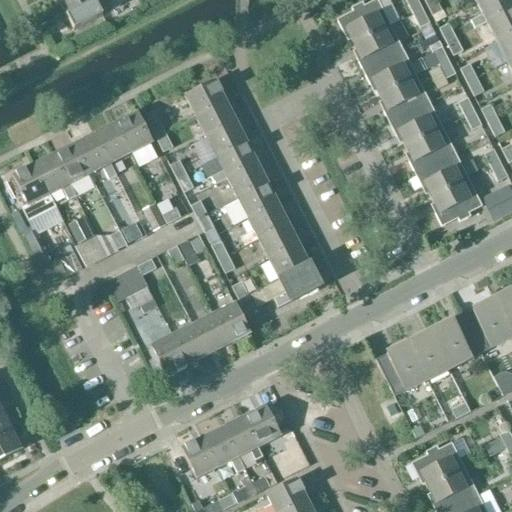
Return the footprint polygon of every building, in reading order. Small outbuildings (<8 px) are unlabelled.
[(55,0),(61,11),(83,0),(55,0)] [(83,0),(61,11),(72,33),(102,18),(94,2),(99,0),(83,0)] [(434,0),(425,4),(431,15),(440,10),(434,0)] [(511,8),(511,1),(511,0),(478,0),(474,2),(482,17),(470,23),(473,29),(485,23),(511,8)] [(343,36),(346,34),(353,47),(390,28),(376,1),(363,8),(362,4),(351,10),(352,14),(336,22),(343,36)] [(417,1),(407,6),(413,17),(422,12),(417,1)] [(511,34),(511,8),(485,23),(496,43),(511,34)] [(413,17),(418,27),(427,23),(422,12),(413,17)] [(390,28),(353,47),(359,59),(356,61),(362,74),(403,53),(390,28)] [(450,29),(441,34),(446,45),(455,40),(450,29)] [(511,60),(511,34),(496,43),(506,64),(511,60)] [(446,45),(451,56),(461,51),(455,40),(446,45)] [(442,52),(433,57),(438,68),(448,63),(442,52)] [(362,74),(369,87),(372,85),(379,98),(416,79),(403,53),(362,74)] [(433,57),(421,63),(426,74),(438,68),(433,57)] [(438,68),(444,78),(453,74),(448,63),(438,68)] [(471,70),(462,75),(467,85),(476,81),(471,70)] [(382,112),(385,118),(388,125),(429,105),(416,79),(379,98),(385,111),(382,112)] [(467,85),(472,96),(482,91),(476,81),(467,85)] [(184,98),(195,120),(225,104),(214,83),(184,98)] [(236,125),(225,104),(195,120),(205,140),(236,125)] [(469,104),(460,109),(465,120),(474,115),(469,104)] [(398,137),(405,149),(442,130),(429,105),(388,125),(395,138),(398,137)] [(492,110),(482,115),(488,126),(497,121),(492,110)] [(465,120),(470,130),(480,126),(474,115),(465,120)] [(116,126),(131,155),(152,145),(137,116),(116,126)] [(488,126),(493,137),(502,132),(497,121),(488,126)] [(151,130),(156,141),(165,136),(160,125),(151,130)] [(205,140),(216,161),(246,145),(236,125),(205,140)] [(116,126),(95,137),(110,166),(131,155),(116,126)] [(411,162),(408,164),(414,177),(455,156),(442,130),(405,149),(411,162)] [(165,136),(156,141),(161,151),(170,147),(165,136)] [(74,147),(89,176),(102,170),(108,182),(116,178),(110,166),(95,137),(74,147)] [(256,166),(246,145),(216,161),(200,169),(206,181),(211,179),(215,187),(226,181),(256,166)] [(74,147),(54,157),(69,187),(89,176),(74,147)] [(509,166),(511,164),(511,151),(503,156),(509,166)] [(495,155),(485,160),(491,171),(500,166),(495,155)] [(414,177),(421,190),(424,188),(431,201),(468,182),(467,180),(461,168),(455,156),(414,177)] [(34,168),(49,197),(62,190),(68,202),(75,199),(69,187),(54,157),(34,168)] [(472,163),(461,168),(467,180),(477,174),(472,163)] [(267,186),(256,166),(226,181),(237,201),(267,186)] [(491,171),(496,181),(505,177),(500,166),(491,171)] [(180,167),(171,171),(176,182),(186,177),(180,167)] [(34,168),(12,179),(26,207),(21,210),(28,224),(55,210),(49,197),(34,168)] [(176,182),(182,193),(191,188),(186,177),(176,182)] [(431,201),(437,213),(434,215),(441,229),(457,221),(459,224),(470,219),(468,215),(481,209),(468,182),(431,201)] [(277,206),(267,186),(237,201),(243,213),(233,218),(238,227),(247,222),(277,206)] [(201,206),(192,211),(197,222),(206,217),(201,206)] [(277,206),(247,222),(253,233),(239,240),(244,249),(258,242),(288,227),(277,206)] [(171,213),(162,217),(167,228),(177,223),(171,213)] [(131,216),(114,225),(126,248),(143,239),(131,216)] [(152,222),(157,233),(167,228),(162,217),(152,222)] [(206,217),(197,222),(202,232),(212,228),(206,217)] [(78,247),(92,239),(83,222),(69,229),(78,247)] [(298,247),(288,227),(258,242),(268,263),(298,247)] [(29,236),(22,239),(38,272),(41,270),(45,268),(29,236)] [(117,253),(126,248),(120,237),(111,242),(117,253)] [(199,237),(188,243),(193,252),(204,246),(199,237)] [(55,252),(58,261),(65,276),(66,279),(81,272),(69,246),(55,252)] [(309,268),(298,247),(268,263),(278,283),(309,268)] [(213,253),(219,263),(228,259),(223,248),(213,253)] [(176,249),(165,254),(170,264),(181,258),(176,249)] [(219,263),(224,274),(233,270),(228,259),(219,263)] [(48,284),(65,276),(58,261),(45,268),(41,270),(48,284)] [(147,264),(137,270),(142,279),(152,273),(147,264)] [(278,283),(284,295),(273,301),(277,310),(320,289),(309,268),(278,283)] [(136,269),(105,284),(117,306),(126,301),(132,314),(153,304),(136,269)] [(494,302),(511,337),(511,288),(501,294),(503,298),(494,302)] [(243,289),(234,293),(239,304),(248,299),(243,289)] [(239,304),(244,315),(254,310),(248,299),(239,304)] [(461,319),(480,356),(511,339),(511,337),(494,302),(492,299),(480,305),(481,308),(461,319)] [(213,318),(228,347),(249,336),(235,307),(213,318)] [(207,358),(228,347),(213,318),(192,328),(207,358)] [(427,332),(428,335),(447,372),(480,356),(461,319),(446,326),(444,323),(427,332)] [(186,368),(207,358),(192,328),(172,339),(186,368)] [(406,342),(426,383),(447,372),(428,335),(419,340),(418,336),(406,342)] [(150,350),(165,379),(186,368),(172,339),(150,350)] [(375,362),(393,399),(426,383),(406,342),(394,348),(396,352),(375,362)] [(377,373),(371,361),(362,365),(368,378),(377,373)] [(465,405),(454,411),(459,420),(470,414),(465,405)] [(243,419),(258,450),(280,439),(265,408),(243,419)] [(0,439),(12,433),(3,415),(0,416),(0,439)] [(221,430),(237,460),(250,454),(254,463),(262,459),(257,450),(258,450),(243,419),(221,430)] [(419,428),(411,433),(415,441),(424,437),(419,428)] [(201,440),(217,471),(231,463),(237,476),(243,472),(237,460),(221,430),(201,440)] [(0,439),(0,462),(21,451),(12,433),(0,439)] [(511,440),(510,436),(500,441),(506,451),(511,448),(511,440)] [(217,471),(201,440),(180,451),(195,481),(217,471)] [(499,441),(485,448),(491,459),(505,452),(499,441)] [(417,480),(421,478),(427,491),(464,472),(451,445),(438,452),(436,448),(425,454),(427,458),(410,466),(417,480)] [(275,487),(293,478),(287,467),(269,476),(275,487)] [(448,511),(477,497),(464,472),(427,491),(433,503),(430,505),(433,511),(448,511)] [(250,486),(255,497),(268,490),(262,480),(250,486)] [(265,497),(273,511),(288,511),(307,503),(296,481),(265,497)] [(250,486),(243,490),(232,495),(237,506),(255,497),(250,486)] [(231,497),(220,502),(225,511),(235,506),(231,497)] [(484,511),(477,497),(448,511),(484,511)] [(311,511),(307,503),(288,511),(311,511)]
